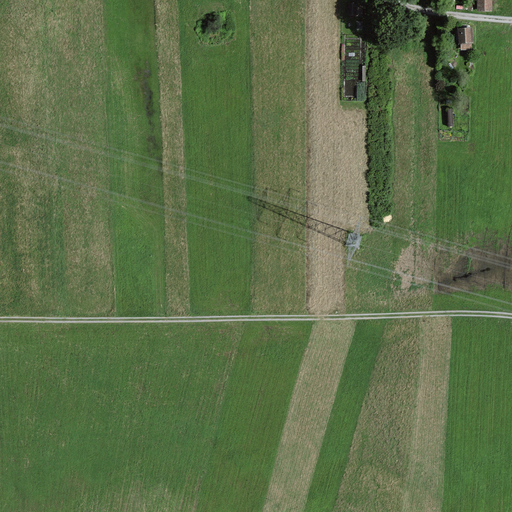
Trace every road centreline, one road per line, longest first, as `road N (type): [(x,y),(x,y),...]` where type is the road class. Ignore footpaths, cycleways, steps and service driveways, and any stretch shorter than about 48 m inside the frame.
road 1 (track): [(0,318),(511,315)]
road 2 (track): [(390,0),(511,19)]
